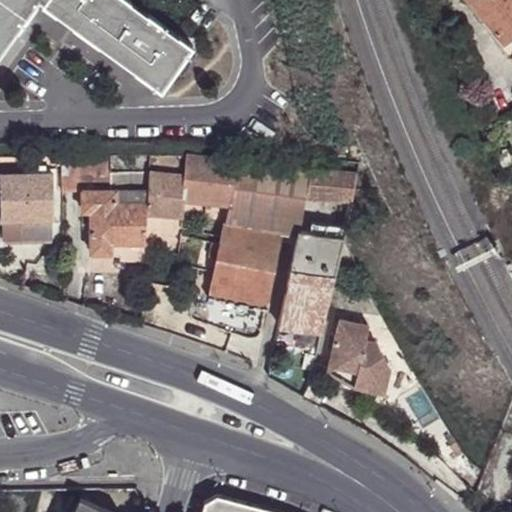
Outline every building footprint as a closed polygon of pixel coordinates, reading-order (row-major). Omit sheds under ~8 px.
[(0,0),(0,1),(25,19),(35,4),(40,8),(38,11),(81,40),(109,0),(0,0)] [(186,49),(116,0),(109,0),(81,40),(155,92),(186,49)] [(511,0),(469,0),(486,22),(502,43),(500,45),(510,58),(511,56),(511,0)] [(0,52),(25,19),(0,1),(0,52)] [(483,24),(500,45),(502,43),(486,22),(483,24)] [(53,221),(52,159),(0,159),(0,168),(5,169),(5,177),(0,177),(0,178),(0,221),(4,222),(4,238),(49,237),(50,221),(53,221)] [(146,245),(146,239),(147,220),(148,194),(129,194),(129,176),(149,176),(151,161),(61,160),(62,193),(82,193),(81,214),(91,214),(90,256),(110,257),(110,243),(146,245)] [(148,194),(147,220),(179,221),(182,205),(226,206),(229,192),(235,164),(151,161),(149,176),(148,194)] [(358,175),(235,164),(229,192),(269,196),(335,203),(328,236),(342,239),(358,175)] [(221,227),(263,234),(269,196),(229,192),(226,206),(221,227)] [(217,247),(276,258),(281,236),(263,234),(221,227),(217,247)] [(319,331),(342,239),(328,236),(297,229),(277,323),(319,331)] [(265,313),(276,258),(217,247),(209,245),(206,259),(214,261),(205,300),(265,313)] [(336,324),(326,363),(356,370),(351,390),(380,398),(386,373),(373,349),(362,346),(365,331),(336,324)] [(310,371),(314,356),(303,353),(299,368),(310,371)] [(326,363),(325,369),(351,390),(356,370),(326,363)] [(204,502),(201,511),(284,511),(218,494),(204,502)] [(107,511),(79,499),(72,511),(107,511)]
